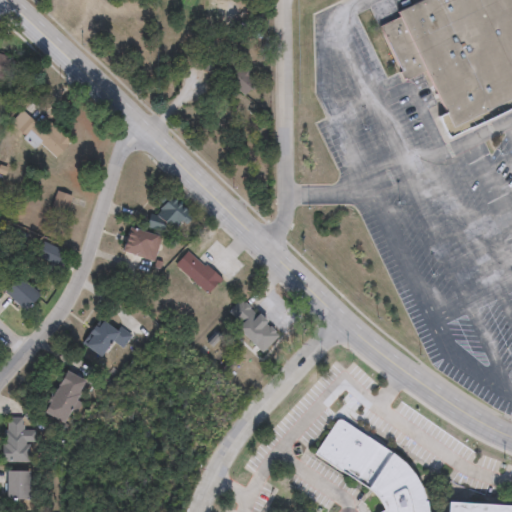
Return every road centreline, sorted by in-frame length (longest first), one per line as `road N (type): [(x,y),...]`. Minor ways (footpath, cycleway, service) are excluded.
road 1 (tertiary): [(511,436),(431,393),(338,319),(7,0)]
road 2 (residential): [(138,123),(81,281),(0,386)]
road 3 (residential): [(338,319),(246,429),(203,511)]
